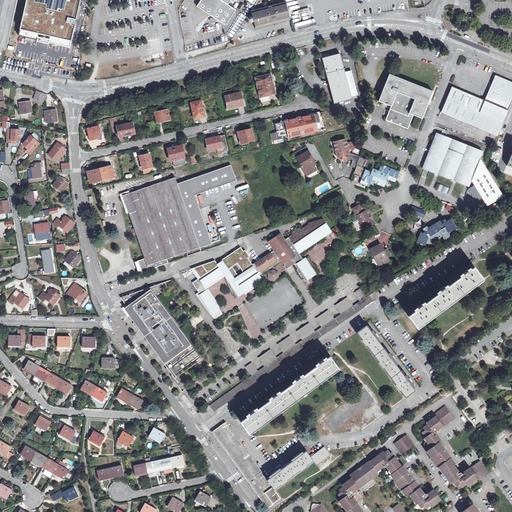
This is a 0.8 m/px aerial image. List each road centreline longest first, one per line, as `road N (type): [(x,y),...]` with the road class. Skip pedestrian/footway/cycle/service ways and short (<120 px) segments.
road 1 (unclassified): [(225,412),(268,468),(318,440),(361,435),(428,385),(372,306)]
road 2 (residential): [(75,159),(297,105)]
road 3 (unclassified): [(459,46),(401,196),(386,202),(350,190),(346,180)]
road 4 (residential): [(0,354),(57,412),(180,410)]
road 5 (secondary): [(344,27),(152,78)]
road 6 (residential): [(225,412),(372,306)]
road 7 (residential): [(511,321),(451,369),(505,453)]
road 8 (unknown): [(94,282),(120,262),(117,188),(183,171)]
road 9 (residential): [(372,306),(511,222)]
road 10 (residential): [(75,159),(91,275),(102,295)]
road 11 (unclassified): [(240,365),(350,287)]
